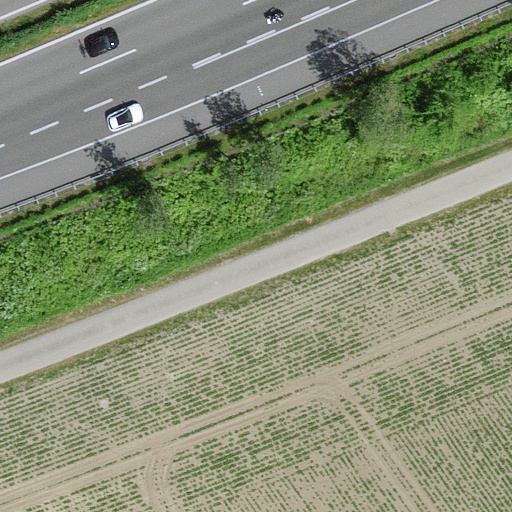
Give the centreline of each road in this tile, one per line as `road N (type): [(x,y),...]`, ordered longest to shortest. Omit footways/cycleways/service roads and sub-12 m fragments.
road 1 (track): [(511,159),(0,356)]
road 2 (motorway): [(0,106),(252,0)]
